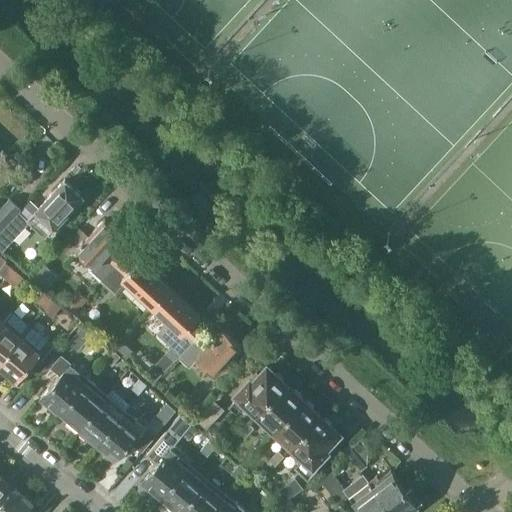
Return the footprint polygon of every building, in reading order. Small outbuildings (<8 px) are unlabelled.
[(37,209),(29,218),(30,218),(47,235),(56,226),(74,206),(76,207),(81,202),(80,200),(84,196),(65,179),(37,209)] [(9,199),(0,209),(0,230),(20,209),(9,199)] [(20,209),(0,230),(0,244),(5,249),(13,240),(12,238),(30,218),(29,218),(20,209)] [(80,227),(62,247),(71,255),(77,249),(93,264),(88,270),(99,281),(123,255),(118,249),(114,246),(124,236),(115,228),(116,226),(110,221),(109,222),(105,218),(88,235),(80,227)] [(0,272),(7,279),(14,269),(6,262),(7,261),(0,254),(0,267),(1,268),(0,269),(0,272)] [(123,255),(99,281),(116,297),(129,282),(153,303),(169,286),(167,284),(168,282),(162,276),(160,278),(139,258),(133,265),(123,255)] [(23,277),(14,269),(7,279),(15,286),(23,277)] [(169,286),(153,303),(170,319),(160,332),(181,352),(202,330),(204,328),(194,319),(200,312),(170,284),(169,286)] [(78,290),(64,305),(74,314),(88,299),(78,290)] [(44,310),(54,298),(45,291),(35,302),(44,310)] [(62,305),(54,298),(44,310),(53,317),(62,305)] [(3,321),(0,325),(0,362),(29,327),(11,312),(3,321)] [(84,324),(69,342),(78,350),(93,331),(84,324)] [(29,327),(0,362),(0,365),(17,380),(38,355),(43,359),(54,345),(41,335),(40,336),(29,327)] [(182,352),(179,356),(190,367),(198,358),(215,373),(242,345),(223,328),(212,340),(208,336),(202,330),(181,352),(182,352)] [(121,340),(114,348),(126,359),(133,351),(121,340)] [(120,356),(114,350),(105,359),(112,365),(120,356)] [(61,374),(42,397),(50,404),(50,407),(57,413),(60,412),(61,412),(87,381),(78,374),(81,370),(71,362),(62,355),(52,366),(54,368),(61,374)] [(159,364),(151,372),(158,379),(166,371),(159,364)] [(238,395),(229,405),(236,411),(245,401),(257,412),(284,382),(284,378),(278,373),(275,373),(267,366),(252,382),(250,380),(236,394),(238,395)] [(140,378),(131,388),(139,394),(147,384),(140,378)] [(87,381),(61,412),(67,417),(69,419),(68,422),(75,428),(78,427),(79,427),(105,397),(87,381)] [(284,382),(257,412),(274,428),(287,414),(302,398),(301,395),(296,390),(293,390),(284,382)] [(105,397),(79,427),(81,429),(80,432),(86,438),(90,437),(91,437),(97,443),(123,412),(130,404),(122,397),(115,405),(105,397)] [(287,414),(274,428),(287,440),(293,445),(320,415),(314,409),(313,406),(308,401),(305,401),(302,398),(287,414)] [(214,400),(196,419),(206,429),(224,409),(214,400)] [(123,412),(97,443),(99,444),(98,447),(105,453),(108,452),(116,458),(130,441),(142,451),(176,410),(167,402),(151,421),(147,421),(140,415),(139,418),(137,416),(133,420),(123,412)] [(180,414),(147,454),(158,463),(170,448),(169,447),(174,442),(175,443),(176,442),(183,434),(189,440),(198,430),(180,414)] [(320,415),(293,445),(305,456),(296,466),(303,472),(312,462),(314,465),(327,451),(324,449),(339,433),(331,426),(331,422),(326,417),(322,417),(320,415)] [(248,423),(239,431),(245,437),(254,428),(248,423)] [(362,469),(368,465),(368,448),(360,438),(346,450),(362,469)] [(209,440),(200,450),(207,456),(216,446),(209,440)] [(158,463),(143,481),(151,487),(151,491),(157,497),(161,495),(162,496),(189,464),(180,456),(179,455),(183,450),(175,443),(174,442),(169,447),(170,448),(158,463)] [(278,450),(269,459),(275,465),(284,456),(278,450)] [(127,459),(118,470),(123,473),(132,462),(127,459)] [(240,463),(231,473),(238,479),(247,469),(240,463)] [(189,464),(162,496),(169,502),(169,506),(176,511),(179,511),(180,511),(208,480),(189,464)] [(329,468),(320,475),(325,481),(323,483),(339,504),(349,496),(360,511),(395,511),(371,480),(369,481),(363,473),(344,488),(329,468)] [(377,475),(371,480),(395,511),(409,511),(418,505),(416,504),(417,503),(422,499),(410,484),(406,488),(391,468),(381,476),(379,477),(377,475)] [(0,474),(0,504),(15,487),(0,474)] [(320,475),(308,484),(313,491),(323,483),(325,481),(320,475)] [(283,503),(288,499),(289,498),(303,488),(295,477),(273,494),(283,503)] [(258,479),(250,489),(257,495),(265,485),(258,479)] [(180,511),(211,511),(226,495),(208,480),(180,511)] [(15,487),(0,504),(0,511),(25,511),(34,502),(15,487)] [(211,511),(246,511),(244,510),(248,507),(238,499),(235,503),(226,495),(211,511)] [(293,511),(297,509),(290,499),(283,505),(288,511),(293,511)]
